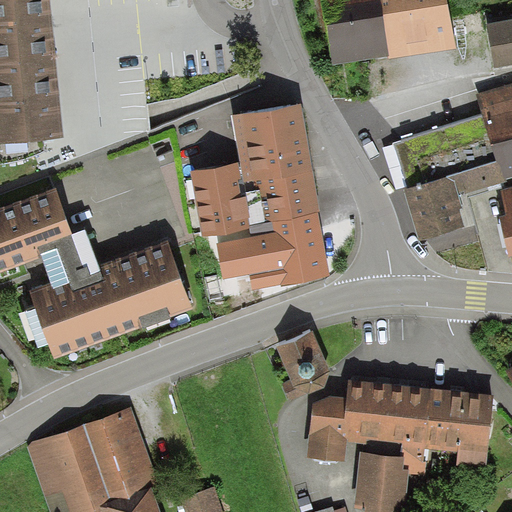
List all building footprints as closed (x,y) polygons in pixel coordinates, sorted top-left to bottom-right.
[(0,0),(0,146),(62,140),(48,0),(0,0)] [(378,0),(320,0),(333,66),(388,56),(378,0)] [(378,0),(388,56),(389,60),(456,49),(447,0),(378,0)] [(511,21),(487,26),(495,70),(511,66),(511,21)] [(511,83),(476,95),(482,115),(502,181),(511,178),(511,83)] [(303,106),(233,117),(240,165),(191,173),(201,239),(250,231),(249,227),(321,214),(320,208),(303,106)] [(502,181),(482,115),(392,142),(407,191),(403,192),(419,244),(467,229),(458,198),(503,184),(502,181)] [(511,187),(501,191),(506,218),(500,219),(509,260),(511,258),(511,187)] [(56,192),(0,211),(0,274),(41,260),(45,272),(50,286),(30,293),(54,360),(143,329),(143,331),(170,321),(170,319),(193,311),(169,243),(99,268),(87,233),(73,238),(56,192)] [(326,207),(320,208),(321,214),(249,227),(250,231),(261,291),(339,277),(326,207)] [(295,323),(276,338),(293,374),(283,379),(292,396),(312,386),(312,384),(325,378),(330,359),(313,321),(295,323)] [(391,374),(348,369),(346,388),(341,432),(346,432),(366,434),(367,429),(401,433),(400,444),(404,445),(403,458),(410,458),(409,467),(427,469),(430,438),(425,437),(432,379),(391,374)] [(462,382),(432,379),(425,437),(430,438),(458,441),(456,455),(485,458),(493,385),(462,382)] [(341,432),(346,388),(336,387),(329,386),(314,390),(306,446),(344,451),(346,432),(341,432)] [(132,402),(26,439),(51,511),(74,511),(79,510),(79,511),(165,511),(155,484),(161,482),(132,402)] [(400,444),(360,441),(358,462),(355,497),(364,498),(364,507),(393,510),(394,502),(406,503),(409,467),(410,458),(403,458),(404,445),(400,444)] [(224,511),(215,481),(181,492),(187,511),(224,511)] [(332,501),(301,511),(347,511),(345,503),(333,506),(332,501)]
